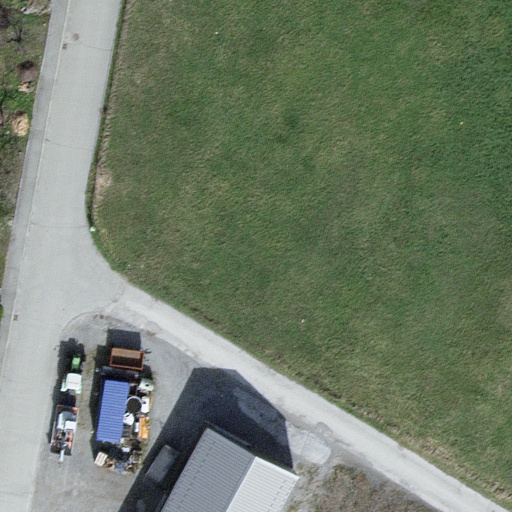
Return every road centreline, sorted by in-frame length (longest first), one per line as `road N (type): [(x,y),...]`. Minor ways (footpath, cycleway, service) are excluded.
road 1 (unclassified): [(44,283),(112,294),(466,511)]
road 2 (residential): [(94,0),(44,283)]
road 3 (residential): [(44,283),(0,511)]
